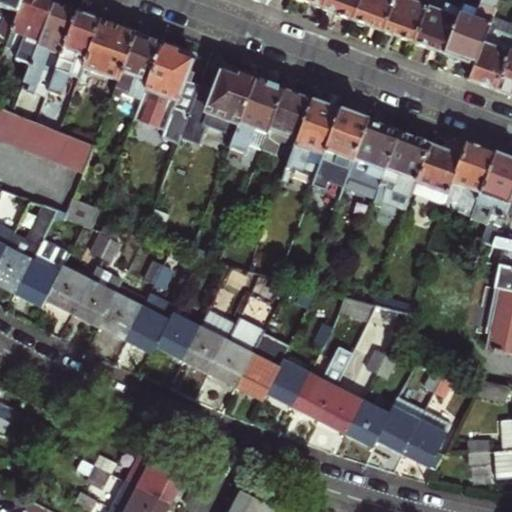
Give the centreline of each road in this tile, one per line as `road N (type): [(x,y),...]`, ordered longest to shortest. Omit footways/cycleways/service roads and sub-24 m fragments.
road 1 (residential): [(511,130),(167,0)]
road 2 (residential): [(0,339),(232,451)]
road 3 (residential): [(232,451),(423,511)]
